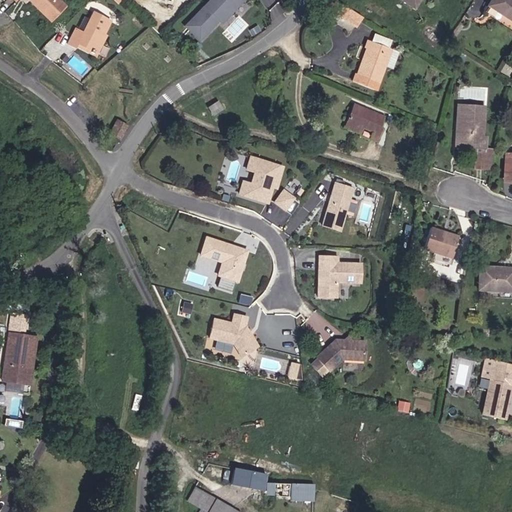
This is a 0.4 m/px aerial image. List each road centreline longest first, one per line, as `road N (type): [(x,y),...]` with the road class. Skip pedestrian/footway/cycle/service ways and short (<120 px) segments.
road 1 (unclassified): [(116,171),(175,94),(235,64),(316,0)]
road 2 (unknown): [(102,199),(184,336),(169,429)]
road 3 (unclassified): [(0,282),(49,267),(88,224),(116,171)]
road 4 (residential): [(0,62),(48,94),(116,171)]
